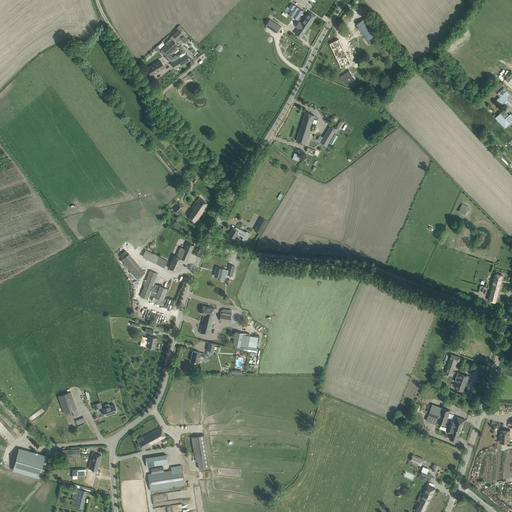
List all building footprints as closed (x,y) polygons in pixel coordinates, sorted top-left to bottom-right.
[(292,3),(289,8),(292,10),(291,12),(289,15),(297,20),(304,11),(292,3)] [(317,15),(310,10),(299,27),(296,25),(292,32),(301,38),(317,15)] [(365,18),(357,24),(369,40),(377,35),(365,18)] [(270,19),(266,25),(266,26),(276,33),(277,33),(278,31),(281,27),(271,20),(270,19)] [(177,40),(179,38),(184,43),(187,40),(179,30),(173,35),(177,40)] [(162,49),(160,51),(165,56),(168,54),(170,56),(177,50),(175,48),(177,45),(175,43),(173,41),(176,39),(177,40),(173,35),(170,38),(171,38),(165,44),(166,45),(162,49)] [(341,68),(346,66),(350,63),(343,48),(339,39),(330,44),(341,68)] [(190,60),(186,54),(185,52),(172,60),(173,62),(172,63),(175,69),(190,60)] [(158,63),(157,62),(147,69),(151,76),(162,69),(161,69),(164,67),(164,66),(164,67),(160,61),(158,63)] [(349,71),(341,77),(347,85),(349,83),(355,79),(349,71)] [(511,104),(511,96),(504,87),(500,91),(503,95),(501,98),(500,97),(496,100),(501,105),(504,102),(505,103),(507,103),(507,102),(511,106),(511,104)] [(306,144),(310,130),(315,115),(306,112),(296,141),(306,144)] [(511,120),(511,115),(510,113),(507,116),(506,116),(504,116),(500,113),(495,118),(505,128),(509,125),(508,124),(511,120)] [(335,132),(329,129),(321,143),(327,146),(335,132)] [(333,144),(338,135),(335,134),(330,143),(333,144)] [(511,163),(504,155),(502,157),(500,155),(499,157),(511,171),(511,163)] [(185,216),(191,220),(195,223),(204,210),(203,210),(205,207),(206,207),(208,204),(208,203),(208,204),(199,198),(200,197),(199,197),(185,216)] [(176,215),(184,206),(178,202),(172,209),(171,208),(170,209),(176,215)] [(462,204),(460,212),(466,214),(469,205),(462,204)] [(261,218),(256,227),(261,230),(266,221),(261,218)] [(246,242),(250,233),(246,231),(246,232),(236,227),(235,229),(233,228),(228,235),(234,238),(236,233),(243,237),(242,239),(246,242)] [(177,257),(174,256),(168,268),(176,271),(181,259),(186,261),(193,246),(187,243),(184,249),(182,248),(181,250),(180,250),(177,257)] [(137,279),(145,272),(128,253),(120,260),(137,279)] [(158,256),(155,263),(164,267),(167,261),(158,256)] [(214,276),(219,277),(221,277),(221,273),(224,274),(225,269),(216,267),(214,276)] [(153,286),(157,275),(157,273),(149,271),(140,297),(148,299),(151,291),(152,292),(151,296),(153,296),(151,301),(154,302),(161,304),(167,289),(160,286),(155,284),(154,287),(153,286)] [(495,273),(488,300),(496,302),(503,275),(495,273)] [(209,335),(215,309),(203,306),(201,314),(203,315),(202,322),(203,322),(202,325),(201,325),(200,333),(205,334),(209,335)] [(219,320),(230,322),(231,312),(223,311),(220,313),(219,320)] [(145,332),(149,333),(149,336),(146,347),(154,348),(157,338),(152,336),(152,334),(153,330),(145,328),(145,332)] [(232,345),(248,347),(249,335),(249,334),(234,331),(232,345)] [(213,352),(215,344),(208,342),(206,350),(213,352)] [(202,363),(203,357),(204,357),(205,354),(200,353),(193,351),(190,361),(198,362),(202,363)] [(454,359),(458,361),(459,357),(451,354),(447,364),(451,365),(454,359)] [(451,375),(454,367),(448,365),(445,373),(451,375)] [(455,381),(457,382),(455,385),(454,388),(463,391),(467,381),(468,381),(469,376),(460,373),(458,373),(455,381)] [(76,409),(70,392),(58,396),(64,414),(76,409)] [(106,408),(102,409),(105,416),(117,412),(114,405),(110,406),(109,404),(105,405),(106,408)] [(428,414),(428,415),(438,418),(441,411),(431,408),(428,414)] [(437,422),(445,425),(450,410),(442,408),(441,411),(438,418),(437,422)] [(451,421),(449,426),(461,431),(465,420),(457,417),(455,422),(451,421)] [(423,426),(434,430),(437,424),(426,420),(423,426)] [(449,426),(447,432),(451,434),(449,439),(457,442),(460,432),(461,432),(461,431),(449,426)] [(149,446),(166,438),(161,428),(143,438),(142,437),(137,440),(142,450),(149,446)] [(500,442),(505,442),(509,443),(510,431),(500,430),(500,442)] [(199,469),(209,467),(204,435),(191,437),(195,461),(197,461),(199,469)] [(17,454),(12,471),(39,478),(44,461),(45,456),(18,449),(17,454)] [(92,453),(85,483),(93,486),(101,455),(92,453)] [(414,459),(413,462),(421,465),(423,459),(412,454),(411,457),(414,459)] [(147,467),(167,464),(166,455),(145,458),(147,467)] [(185,485),(184,480),(182,465),(171,467),(171,471),(163,472),(163,467),(156,468),(151,468),(151,474),(148,474),(150,491),(185,485)] [(85,474),(85,469),(73,469),(73,478),(78,478),(78,474),(85,474)] [(417,511),(424,511),(430,502),(436,489),(427,485),(421,498),(415,511),(417,511)] [(86,491),(82,489),(76,488),(71,505),(82,508),(86,491)] [(181,511),(194,510),(193,503),(180,504),(181,511)]
